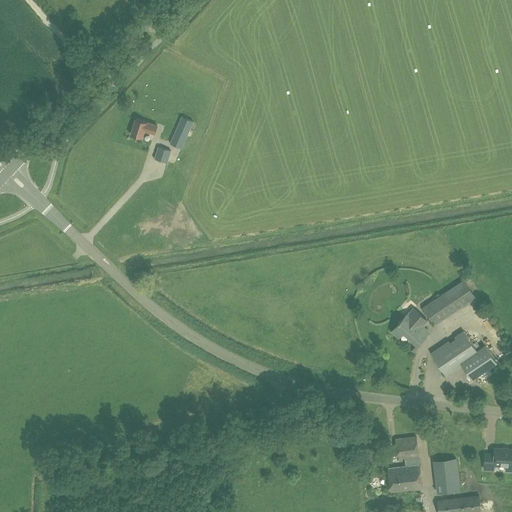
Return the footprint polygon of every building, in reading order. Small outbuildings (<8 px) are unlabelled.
[(170,143),(183,148),(195,121),(182,115),(170,143)] [(131,134),(142,138),(145,130),(155,133),(157,125),(147,122),(136,118),(131,134)] [(155,158),(167,162),(171,150),(159,146),(155,158)] [(423,307),(435,325),(476,297),(464,279),(423,307)] [(405,331),(418,344),(429,332),(424,327),(429,321),(413,307),(408,313),(392,330),(399,337),(405,331)] [(461,362),(472,379),(497,363),(485,345),(477,351),(464,331),(455,337),(457,339),(441,349),(440,347),(431,353),(446,375),(455,369),(453,367),(461,362)] [(486,390),(493,386),(484,372),(478,376),(486,390)] [(416,436),(395,438),(398,458),(405,457),(406,465),(420,464),(416,436)] [(494,451),(485,451),(484,470),(494,470),(494,467),(511,467),(511,446),(495,445),(494,451)] [(423,488),(420,464),(406,465),(388,467),(391,491),(423,488)] [(457,465),(442,467),(444,477),(446,477),(447,491),(460,490),(457,465)] [(437,500),(438,511),(470,511),(482,510),(480,494),(437,500)]
